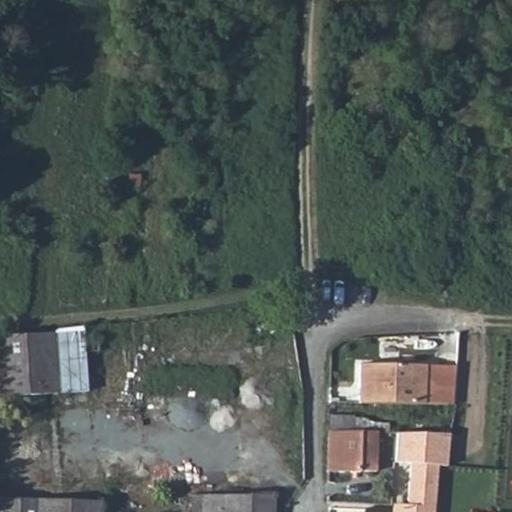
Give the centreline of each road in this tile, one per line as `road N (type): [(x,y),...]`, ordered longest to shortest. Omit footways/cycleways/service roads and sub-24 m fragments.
road 1 (track): [(0,318),(15,324),(307,291),(308,0)]
road 2 (residential): [(313,511),(307,291)]
road 3 (track): [(308,322),(511,319)]
